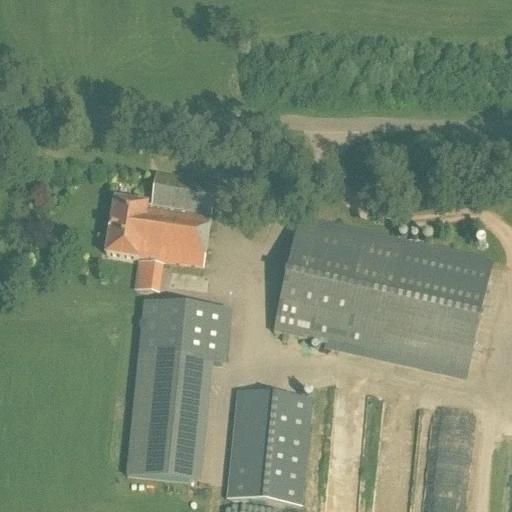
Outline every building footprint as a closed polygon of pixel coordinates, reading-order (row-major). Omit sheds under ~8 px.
[(211,218),(216,187),(156,176),(151,208),(147,208),(148,207),(114,202),(105,257),(138,263),(139,262),(144,262),(168,266),(203,271),(211,218)] [(466,381),(490,277),(492,268),(298,224),(273,336),(380,360),(380,361),(466,381)] [(138,360),(226,369),(232,315),(144,306),(138,360)] [(302,510),(312,402),(237,395),(225,503),(302,510)] [(347,423),(376,421),(375,406),(346,407),(347,423)] [(341,431),(333,511),(365,511),(371,447),(373,447),(374,434),(341,431)]
